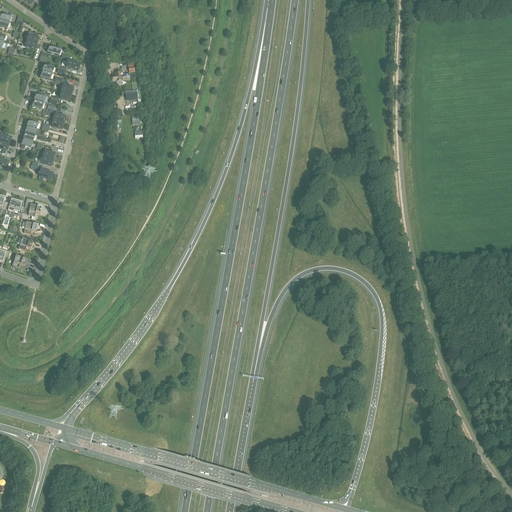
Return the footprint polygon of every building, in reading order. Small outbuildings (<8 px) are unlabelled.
[(67,23),(67,22),(66,15),(68,15),(67,5),(59,6),(62,24),(67,23)] [(0,14),(0,20),(8,23),(10,17),(5,15),(0,14)] [(6,29),(8,23),(0,20),(0,27),(1,27),(6,29)] [(29,36),(27,42),(37,45),(39,38),(34,38),(29,36)] [(37,45),(27,42),(25,48),(31,50),(35,50),(37,45)] [(53,47),(48,47),(46,52),(58,56),(60,50),(53,47)] [(80,65),(68,62),(66,61),(64,67),(66,68),(74,70),(79,71),(80,65)] [(41,71),(51,74),(53,68),(48,66),(43,66),(41,71)] [(49,80),(51,74),(41,71),(39,78),(44,78),(49,80)] [(122,72),(114,73),(115,75),(112,76),(112,82),(115,81),(115,82),(129,80),(129,75),(122,76),(122,72)] [(62,93),(72,96),(74,89),(69,88),(63,87),(62,93)] [(138,100),(137,90),(125,91),(126,101),(138,100)] [(72,96),(62,93),(60,99),(65,101),(70,101),(72,96)] [(33,100),(43,103),(45,97),(39,95),(34,95),(33,100)] [(41,109),(43,103),(33,100),(31,107),(36,108),(41,109)] [(56,115),(54,121),(64,124),(66,117),(61,117),(56,115)] [(26,127),(36,129),(37,123),(32,122),(27,121),(26,127)] [(62,129),(64,124),(54,121),(52,127),(57,129),(62,129)] [(34,135),(36,129),(26,127),(24,133),(34,135)] [(34,135),(24,133),(22,139),(32,141),(34,135)] [(1,137),(0,139),(0,142),(9,145),(11,139),(6,138),(7,135),(2,134),(1,137)] [(31,147),(32,141),(22,139),(20,145),(25,146),(31,147)] [(9,145),(0,142),(0,149),(3,150),(7,151),(9,145)] [(45,152),(43,158),(53,161),(55,154),(51,154),(45,152)] [(52,166),(53,161),(43,158),(42,164),(47,166),(52,166)] [(53,174),(41,171),(38,180),(43,182),(44,179),(47,179),(52,180),(53,174)] [(10,204),(7,204),(5,211),(13,213),(14,211),(17,201),(11,199),(10,204)] [(22,202),(17,201),(14,211),(19,212),(19,213),(22,214),(24,207),(24,208),(21,208),(22,202)] [(28,216),(32,217),(31,220),(34,220),(35,218),(36,213),(40,215),(42,208),(30,205),(28,216)] [(26,223),(24,234),(30,235),(31,231),(36,232),(37,226),(26,223)] [(31,242),(32,239),(25,237),(24,240),(22,239),(18,249),(25,252),(26,248),(31,249),(33,243),(31,242)] [(2,249),(0,253),(0,261),(2,263),(5,257),(7,258),(7,259),(10,252),(2,249)] [(27,260),(16,256),(12,266),(19,269),(20,265),(24,266),(27,260)]
